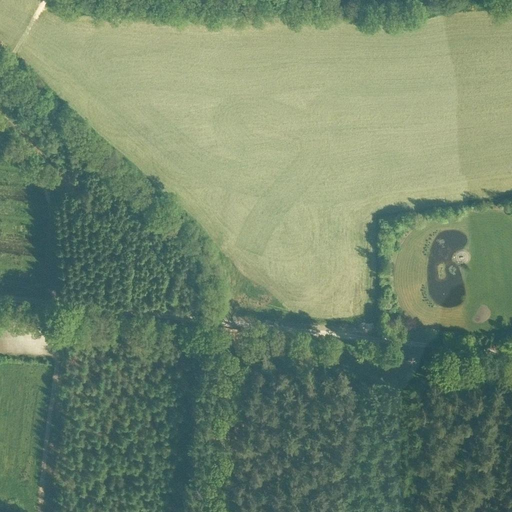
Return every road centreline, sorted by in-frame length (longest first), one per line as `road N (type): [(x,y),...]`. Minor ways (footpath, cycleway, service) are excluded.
road 1 (track): [(202,511),(224,325),(221,267),(208,240),(0,46)]
road 2 (track): [(0,298),(511,355)]
road 3 (track): [(54,305),(51,176),(0,124)]
